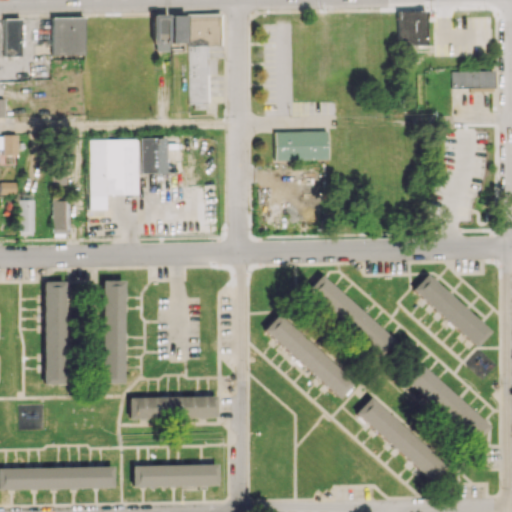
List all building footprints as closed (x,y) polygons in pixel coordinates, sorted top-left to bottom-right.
[(396,11),(396,45),(424,45),(424,10),(396,11)] [(150,14),(151,51),(165,50),(165,43),(185,43),(186,102),(205,101),(204,45),(218,45),(217,14),(150,14)] [(82,17),(50,17),(50,55),(82,54),(82,17)] [(19,18),(2,18),(3,56),(19,55),(19,18)] [(450,71),(450,88),(469,87),(469,91),(492,91),(491,70),(450,71)] [(272,131),(273,159),(325,157),(324,130),(272,131)] [(15,154),(15,134),(0,134),(0,149),(0,154),(15,154)] [(136,138),(137,173),(162,173),(161,137),(136,138)] [(86,139),(87,209),(104,209),(103,194),(134,194),(134,139),(86,139)] [(65,170),(50,170),(51,184),(65,184),(65,170)] [(0,193),(13,194),(13,182),(0,181),(0,193)] [(32,199),(16,199),(16,233),(32,233),(32,199)] [(51,199),(49,232),(66,232),(68,200),(51,199)] [(410,288),(474,347),(488,331),(424,273),(410,288)] [(393,342),(319,274),(304,291),(378,358),(393,342)] [(101,279),(99,383),(120,383),(122,280),(101,279)] [(42,384),(64,383),(63,280),(41,281),(42,384)] [(260,329),(337,398),(351,382),(274,314),(260,329)] [(488,426),(413,360),(398,378),(472,444),(488,426)] [(214,396),(127,397),(127,418),(214,417),(214,396)] [(352,413),(428,481),(443,464),(367,396),(352,413)] [(214,485),(214,463),(129,465),(130,486),(214,485)] [(0,467),(0,488),(111,487),(110,466),(0,467)]
